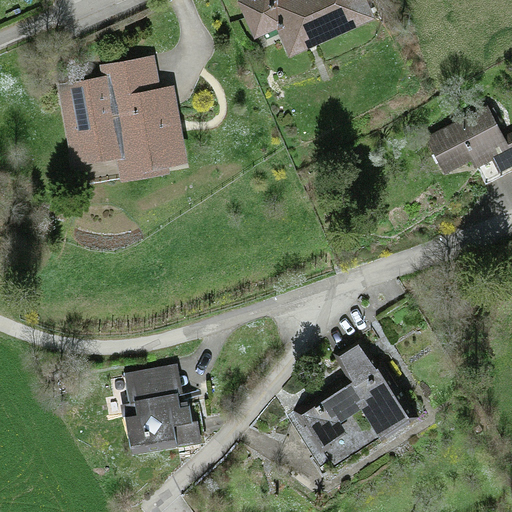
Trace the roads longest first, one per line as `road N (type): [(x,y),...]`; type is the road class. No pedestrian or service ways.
road 1 (residential): [(511,209),(184,336),(97,347),(0,324)]
road 2 (residential): [(114,5),(0,61)]
